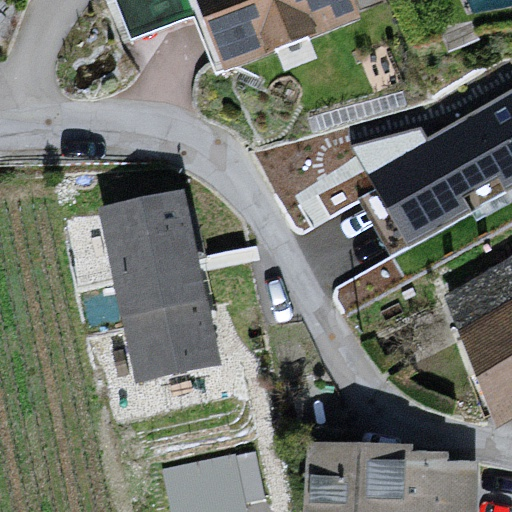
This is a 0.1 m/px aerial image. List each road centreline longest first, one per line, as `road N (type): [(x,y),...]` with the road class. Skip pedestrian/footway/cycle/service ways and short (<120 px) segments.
road 1 (unclassified): [(511,452),(379,402),(328,332),(254,199),(220,164),(153,137),(29,128)]
road 2 (residential): [(29,128),(37,55),(59,0)]
